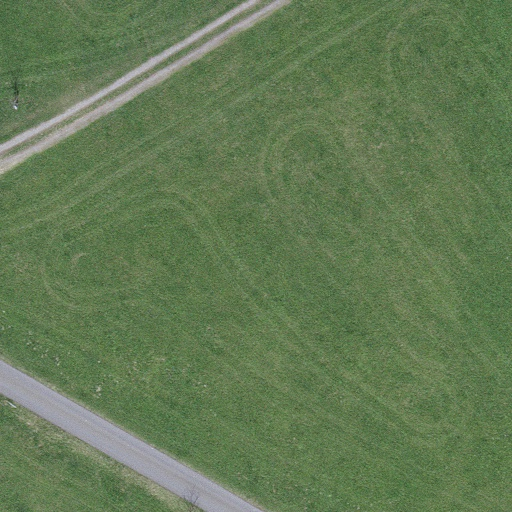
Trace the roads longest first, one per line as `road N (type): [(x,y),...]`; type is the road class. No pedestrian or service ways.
road 1 (unclassified): [(236,511),(0,372)]
road 2 (track): [(0,143),(231,0)]
